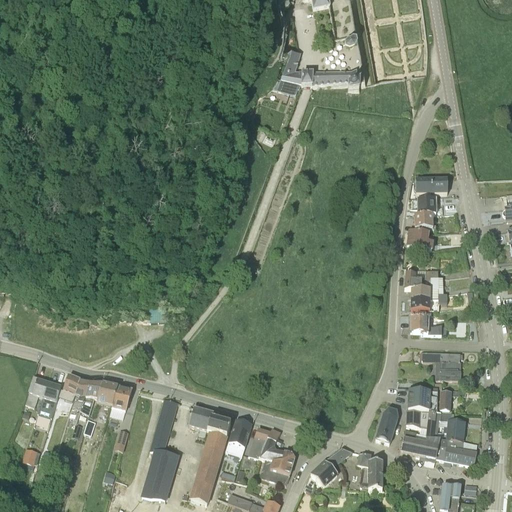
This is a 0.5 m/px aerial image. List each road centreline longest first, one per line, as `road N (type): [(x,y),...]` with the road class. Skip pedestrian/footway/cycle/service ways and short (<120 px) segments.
road 1 (tertiary): [(336,441),(0,346)]
road 2 (secondary): [(494,347),(449,96)]
road 3 (residential): [(391,344),(405,182)]
road 4 (secondary): [(494,347),(495,485)]
